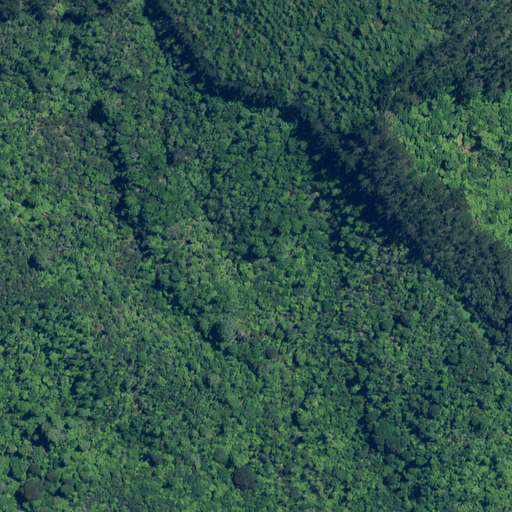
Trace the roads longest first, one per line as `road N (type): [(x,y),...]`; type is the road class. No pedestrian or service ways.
road 1 (track): [(146,0),(217,80),(304,115),(390,231),(511,334)]
road 2 (track): [(0,17),(117,17),(143,0)]
